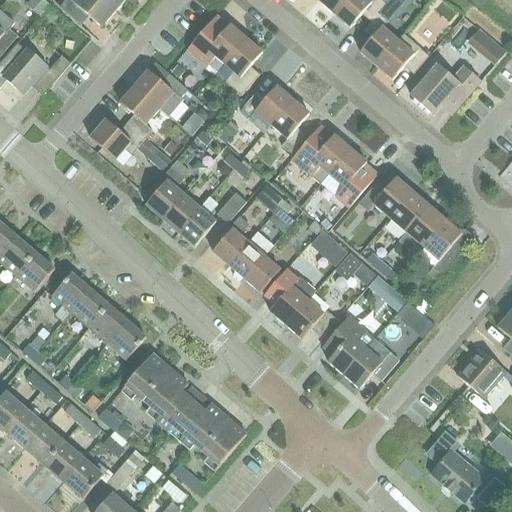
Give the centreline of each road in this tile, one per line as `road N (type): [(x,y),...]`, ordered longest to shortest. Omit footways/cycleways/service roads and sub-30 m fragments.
road 1 (residential): [(326,439),(30,161)]
road 2 (residential): [(257,0),(462,169)]
road 3 (residential): [(511,261),(337,450)]
road 4 (residential): [(30,161),(189,0)]
